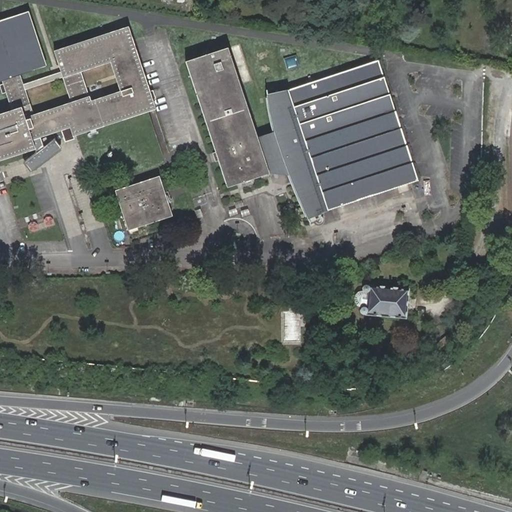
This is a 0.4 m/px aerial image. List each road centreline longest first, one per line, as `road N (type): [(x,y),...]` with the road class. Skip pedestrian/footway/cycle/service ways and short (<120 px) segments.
road 1 (motorway): [(511,357),(472,395),(416,418),(355,426),(0,401)]
road 2 (residential): [(0,261),(329,259),(450,221)]
road 3 (motorway): [(490,511),(356,477),(160,450)]
road 4 (motorway): [(0,460),(282,511)]
road 5 (motorway): [(426,511),(160,450)]
road 6 (motorway): [(160,450),(0,425)]
